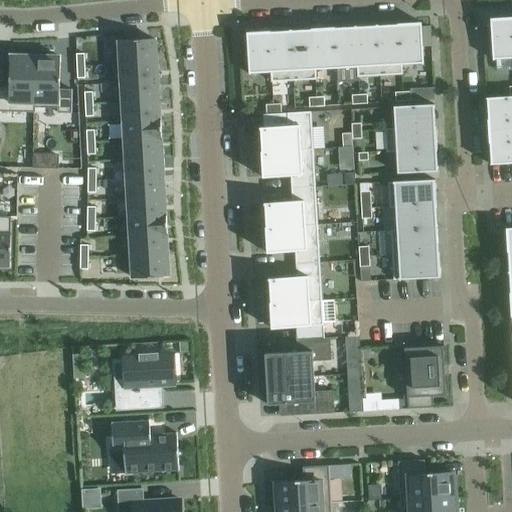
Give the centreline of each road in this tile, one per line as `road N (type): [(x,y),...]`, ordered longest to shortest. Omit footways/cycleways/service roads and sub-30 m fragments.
road 1 (residential): [(455,0),(465,172),(453,208),(457,278),(471,314),(477,429)]
road 2 (residential): [(202,3),(219,309)]
road 3 (residential): [(472,429),(227,444)]
road 4 (residential): [(219,309),(0,305)]
road 5 (residential): [(0,20),(202,3)]
road 6 (residential): [(219,309),(227,444)]
